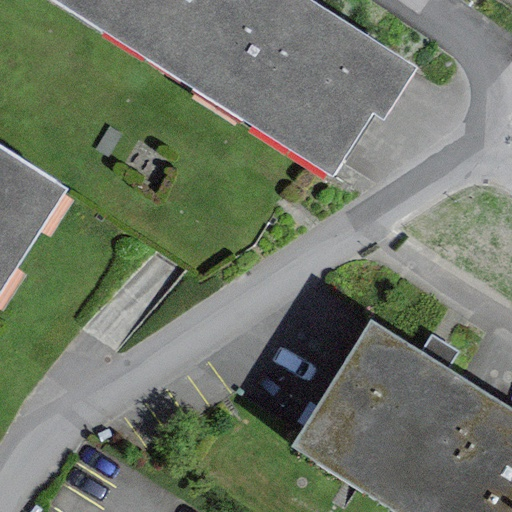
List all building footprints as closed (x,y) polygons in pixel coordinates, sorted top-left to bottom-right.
[(51,0),(147,60),(185,0),(51,0)] [(308,0),(185,0),(147,60),(333,177),(374,114),(381,118),(414,67),(308,0)] [(0,154),(0,267),(51,188),(0,154)] [(425,511),(430,511),(496,406),(369,328),(302,436),(425,511)] [(511,511),(511,415),(496,406),(430,511),(511,511)]
